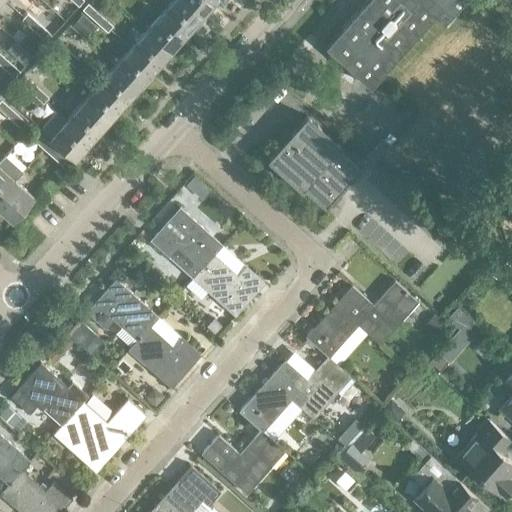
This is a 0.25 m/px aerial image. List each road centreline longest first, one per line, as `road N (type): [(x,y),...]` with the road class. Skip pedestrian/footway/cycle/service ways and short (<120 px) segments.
road 1 (residential): [(94,511),(310,263),(309,251),(170,128)]
road 2 (residential): [(21,299),(170,128)]
road 3 (residential): [(170,128),(285,0)]
